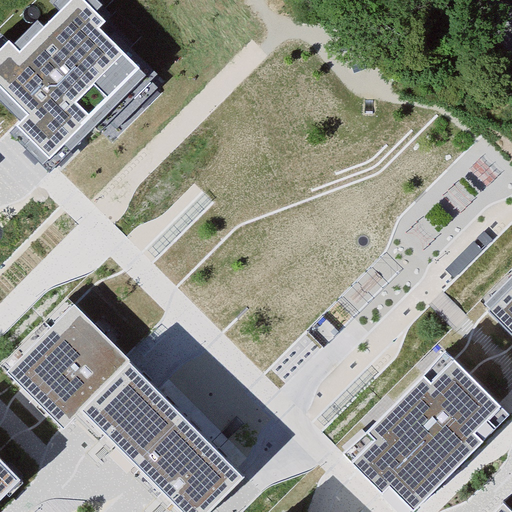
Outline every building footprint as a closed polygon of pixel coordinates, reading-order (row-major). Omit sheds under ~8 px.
[(7,41),(0,47),(0,83),(27,110),(13,124),(21,133),(46,157),(85,117),(101,133),(153,79),(99,26),(107,18),(88,0),(66,0),(17,51),(7,41)] [(511,288),(493,307),(511,327),(511,288)] [(71,307),(4,375),(61,432),(72,421),(101,449),(162,510),(164,511),(211,511),(244,479),(71,307)] [(511,416),(448,353),(345,456),(401,511),(420,511),(442,491),(511,420),(511,416)] [(0,465),(0,500),(18,484),(0,465)]
